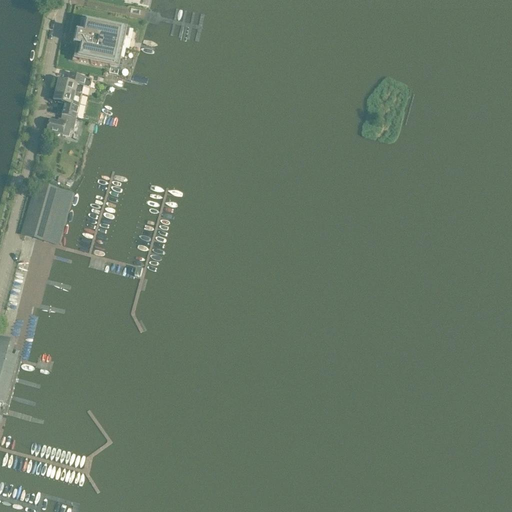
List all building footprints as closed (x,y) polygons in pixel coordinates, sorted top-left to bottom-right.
[(73,46),(74,46),(71,60),(79,62),(79,63),(119,71),(128,30),(127,29),(133,0),(83,0),(77,35),(76,34),(76,36),(74,45),(73,46)] [(91,90),(93,82),(72,76),(71,81),(69,82),(68,85),(59,83),(57,91),(82,97),(84,89),(91,90)] [(77,120),(82,97),(57,91),(54,103),(65,106),(63,117),(77,120)] [(74,132),(77,120),(63,117),(61,122),(59,122),(58,124),(50,122),(47,133),(54,135),(56,137),(58,138),(60,136),(69,139),(71,131),(74,132)] [(37,185),(23,236),(47,243),(62,192),(60,191),(37,185)] [(0,404),(1,405),(2,405),(14,361),(11,360),(14,344),(0,340),(0,404)]
